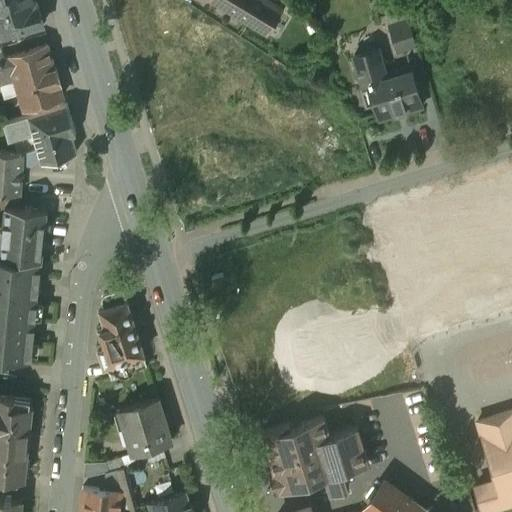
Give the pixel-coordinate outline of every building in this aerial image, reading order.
[(0,0),(0,36),(10,33),(11,33),(31,27),(30,27),(44,23),(37,2),(35,3),(34,0),(0,0)] [(122,0),(146,89),(191,77),(169,0),(122,0)] [(281,7),(269,0),(216,0),(267,30),(281,7)] [(409,18),(389,24),(397,49),(417,43),(409,18)] [(200,67),(274,111),(278,105),(301,118),(321,83),(225,26),(200,67)] [(48,43),(9,54),(9,55),(15,77),(24,107),(63,95),(59,81),(61,81),(56,65),(54,66),(48,43)] [(2,46),(0,46),(0,81),(15,77),(9,55),(5,56),(2,46)] [(412,68),(386,76),(379,52),(356,59),(358,64),(356,67),(358,74),(361,76),(364,83),(363,83),(368,102),(374,100),(379,118),(381,117),(380,115),(406,107),(407,109),(423,104),(412,68)] [(67,102),(28,114),(33,130),(42,160),(77,150),(72,133),(76,132),(67,102)] [(28,114),(4,121),(9,137),(18,135),(33,130),(28,114)] [(33,130),(18,135),(22,152),(23,152),(22,166),(42,160),(33,130)] [(22,152),(0,150),(0,191),(20,193),(22,166),(23,152),(22,152)] [(511,177),(404,203),(412,235),(402,237),(416,292),(429,289),(433,305),(451,301),(455,314),(511,300),(511,177)] [(20,193),(0,191),(0,203),(6,204),(19,205),(20,193)] [(19,205),(6,204),(0,255),(34,258),(42,259),(48,209),(19,205)] [(42,259),(34,258),(0,255),(0,254),(0,354),(32,358),(42,259)] [(120,288),(117,288),(106,292),(103,294),(102,299),(104,305),(101,307),(101,310),(105,322),(99,324),(104,340),(98,342),(105,365),(109,363),(112,375),(147,364),(144,352),(126,293),(124,289),(120,288)] [(321,390),(349,357),(274,294),(238,337),(274,367),(282,358),(321,390)] [(404,305),(366,315),(387,395),(425,385),(404,305)] [(15,395),(0,393),(0,474),(24,477),(31,405),(14,403),(15,395)] [(158,395),(120,407),(133,451),(172,440),(171,438),(170,438),(163,415),(164,414),(158,395)] [(511,408),(478,419),(496,480),(477,486),(477,485),(475,486),(483,511),(511,502),(511,408)] [(324,415),(291,425),(290,421),(262,430),(280,488),(325,475),(330,491),(349,485),(344,469),(369,461),(357,425),(330,433),(324,415)] [(124,454),(104,459),(107,470),(127,465),(124,454)] [(138,511),(127,465),(113,468),(118,489),(122,489),(120,509),(138,511)] [(118,489),(113,468),(107,470),(106,470),(106,487),(118,489)] [(420,511),(424,507),(386,480),(367,507),(373,511),(420,511)] [(106,487),(83,485),(80,511),(119,511),(120,509),(122,489),(118,489),(106,487)] [(186,489),(148,501),(151,511),(194,511),(191,501),(190,501),(186,489)] [(469,490),(458,494),(463,511),(471,511),(475,511),(476,511),(469,490)] [(20,511),(22,498),(0,495),(0,511),(20,511)]
